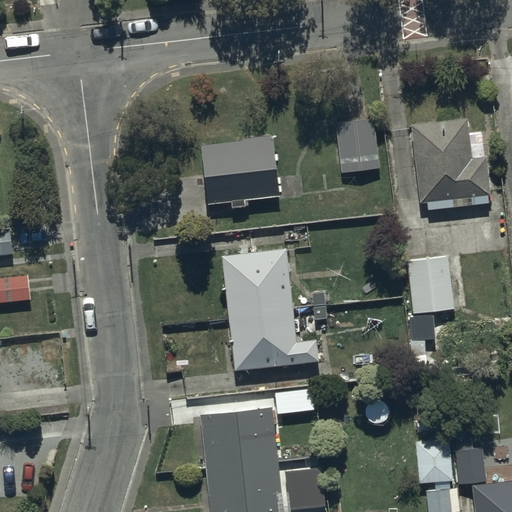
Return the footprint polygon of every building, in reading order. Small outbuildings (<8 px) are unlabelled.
[(342,173),(381,169),(375,119),(337,123),(342,173)] [(469,120),(412,126),(421,204),(427,204),(428,211),(490,204),(489,197),(492,197),(487,158),(485,158),(482,134),(471,136),(469,120)] [(246,201),(281,198),(274,136),(244,140),(244,141),(202,146),(209,206),(232,203),(233,209),(247,208),(246,201)] [(0,256),(14,255),(11,229),(0,229),(0,256)] [(288,250),(223,257),(235,372),(321,363),(318,341),(299,343),(288,250)] [(414,315),(456,310),(450,257),(408,262),(414,315)] [(0,303),(32,300),(29,276),(0,278),(0,303)] [(314,307),(327,306),(326,293),(313,294),(314,307)] [(327,307),(314,308),(315,320),(328,320),(327,307)] [(412,342),(436,340),(435,316),(411,318),(412,342)] [(274,409),(201,417),(211,511),(294,511),(328,509),(324,472),(286,475),(288,496),(283,497),(274,409)] [(420,485),(454,482),(451,439),(416,442),(420,485)] [(459,486),(487,482),(484,449),(455,452),(459,486)] [(511,511),(511,482),(473,486),(476,511),(511,511)] [(460,511),(458,488),(427,492),(428,511),(460,511)]
